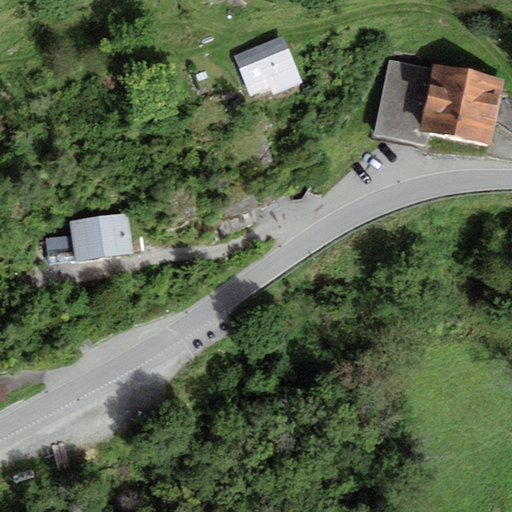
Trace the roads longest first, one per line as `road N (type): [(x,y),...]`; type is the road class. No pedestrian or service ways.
road 1 (unclassified): [(511,179),(437,188),(369,211),(0,427)]
road 2 (track): [(0,48),(156,17),(258,34),(429,7),(462,22),(511,80)]
road 3 (track): [(0,106),(137,60),(258,34)]
